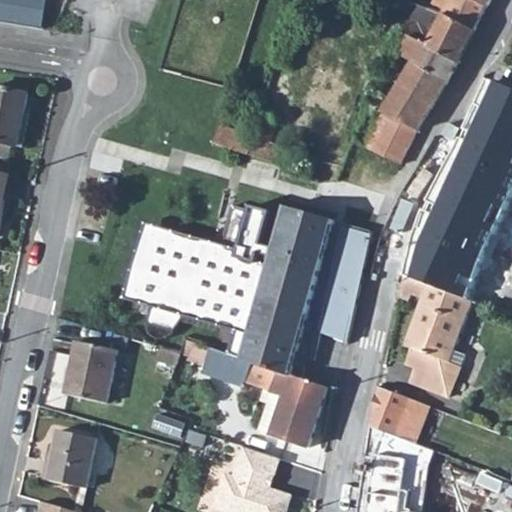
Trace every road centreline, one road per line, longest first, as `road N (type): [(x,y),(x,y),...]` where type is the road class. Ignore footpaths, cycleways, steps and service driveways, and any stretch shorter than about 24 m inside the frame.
road 1 (tertiary): [(337,511),(392,243),(511,0)]
road 2 (residential): [(0,493),(5,433),(63,168),(93,104)]
